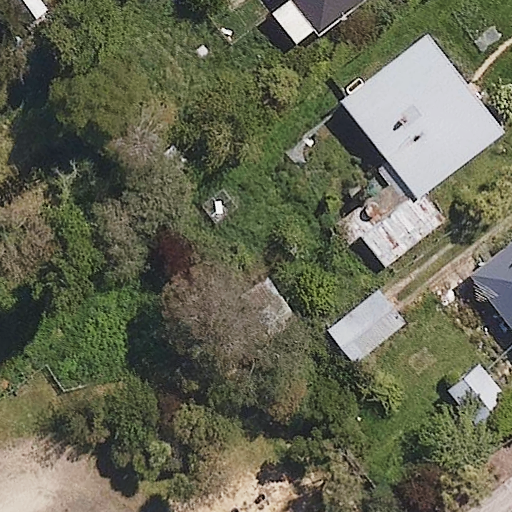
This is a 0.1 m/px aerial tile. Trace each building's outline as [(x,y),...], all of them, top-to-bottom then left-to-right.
[(282,0),(271,9),(298,44),(355,0),(282,0)] [(424,30),(338,99),(383,155),(371,164),(397,198),(369,220),(357,206),(335,223),(351,243),(360,236),(384,266),(442,221),(420,193),(502,128),(424,30)] [(188,159),(161,133),(129,166),(155,192),(188,159)] [(511,238),(470,272),(511,325),(511,238)] [(297,316),(271,276),(235,299),(261,339),(297,316)] [(406,319),(380,286),(327,327),(352,360),(406,319)] [(507,398),(477,362),(445,388),(475,425),(507,398)] [(255,511),(236,480),(206,498),(214,511),(255,511)]
